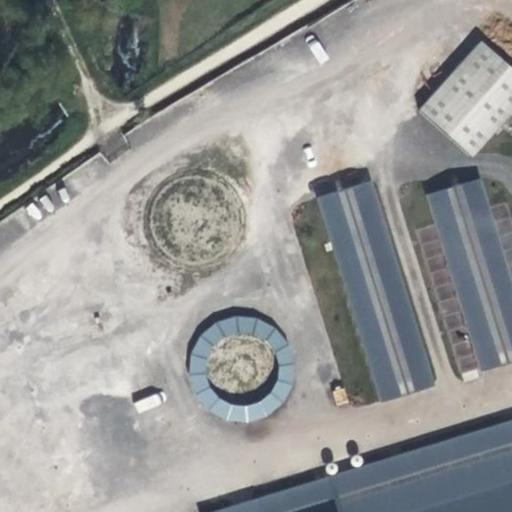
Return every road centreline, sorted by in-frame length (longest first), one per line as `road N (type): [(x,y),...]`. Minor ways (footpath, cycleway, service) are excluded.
road 1 (track): [(54,0),(114,121),(308,0)]
road 2 (track): [(114,121),(0,201)]
